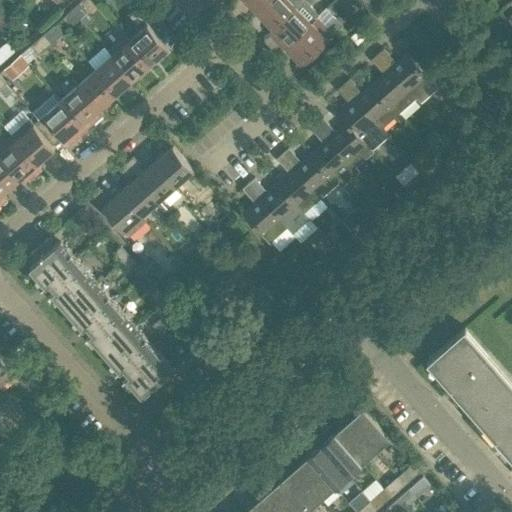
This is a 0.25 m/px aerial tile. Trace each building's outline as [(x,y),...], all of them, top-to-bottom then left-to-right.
[(247,0),(258,11),(268,0),(247,0)] [(268,0),(258,11),(274,27),(301,0),(268,0)] [(301,0),(274,27),(269,32),(285,49),(313,21),(312,21),(317,16),(319,14),(309,3),(312,0),(301,0)] [(81,16),(87,10),(79,1),(73,7),(81,16)] [(73,23),(81,16),(73,7),(65,14),(73,23)] [(137,25),(144,18),(136,9),(129,15),(137,25)] [(313,21),(285,49),(301,65),(306,60),(329,38),(333,34),(335,32),(343,24),(337,18),(335,20),(329,26),(327,27),(317,16),(312,21),(313,21)] [(7,17),(0,23),(0,24),(7,32),(15,25),(7,17)] [(151,63),(169,47),(148,23),(130,38),(130,39),(151,63)] [(358,43),(366,37),(359,29),(351,36),(358,43)] [(47,46),(53,41),(46,32),(39,37),(47,46)] [(151,63),(130,39),(130,38),(126,34),(109,49),(113,53),(134,77),(151,63)] [(39,52),(47,46),(39,37),(31,43),(39,52)] [(387,62),(390,58),(390,54),(384,48),(379,53),(387,62)] [(408,51),(391,66),(417,97),(421,101),(439,86),(408,51)] [(117,92),(134,77),(113,53),(96,68),(117,92)] [(382,65),(387,62),(379,53),(372,58),(378,65),(382,65)] [(30,64),(21,54),(3,70),(12,80),(30,64)] [(373,81),(400,112),(417,97),(391,66),(373,81)] [(100,107),(117,92),(96,68),(79,83),(100,107)] [(0,89),(6,96),(13,89),(0,74),(0,89)] [(352,92),(356,88),(356,84),(350,78),(344,83),(352,92)] [(383,126),(400,112),(373,81),(356,96),(383,126)] [(87,127),(104,112),(100,108),(100,107),(79,83),(61,99),(82,123),(83,123),(87,127)] [(348,95),(352,92),(344,83),(338,88),(344,95),(348,95)] [(373,149),(390,134),(383,126),(356,96),(338,112),(346,121),(347,120),(366,141),(373,149)] [(61,99),(34,122),(53,143),(62,135),(69,143),(87,127),(83,123),(82,123),(61,99)] [(30,117),(12,133),(37,162),(56,146),(53,143),(34,122),(30,117)] [(326,131),(329,128),(330,123),(324,117),(318,122),(326,131)] [(335,130),(330,135),(357,166),(374,150),(373,149),(366,141),(347,120),(346,121),(335,130)] [(321,135),(326,131),(318,122),(311,127),(317,134),(321,135)] [(12,133),(0,143),(0,153),(21,177),(25,182),(42,167),(37,162),(12,133)] [(342,186),(360,170),(356,166),(357,166),(330,135),(313,150),(339,181),(339,182),(342,186)] [(436,137),(428,144),(437,154),(445,147),(436,137)] [(177,184),(195,169),(174,145),(156,160),(177,184)] [(292,160),(295,157),(295,153),(290,147),(284,151),(292,160)] [(296,165),(323,195),(339,182),(339,181),(313,150),(296,165)] [(287,164),(292,160),(284,151),(277,157),(283,164),(287,164)] [(0,188),(3,192),(4,192),(21,177),(0,153),(0,188)] [(425,161),(420,155),(414,161),(418,166),(425,161)] [(135,171),(142,165),(134,156),(127,162),(135,171)] [(160,199),(177,184),(156,160),(139,175),(160,199)] [(413,160),(397,174),(404,183),(420,169),(418,166),(414,161),(413,160)] [(128,177),(135,171),(127,162),(120,168),(128,177)] [(278,180),(305,211),(323,195),(296,165),(278,180)] [(200,188),(207,182),(199,173),(192,179),(200,188)] [(147,219),(143,214),(160,199),(139,175),(122,190),(147,219)] [(395,176),(386,184),(393,192),(402,184),(395,176)] [(258,191),(261,188),(261,183),(255,177),(250,181),(258,191)] [(310,217),(305,211),(278,180),(261,195),(288,226),(293,232),(310,217)] [(253,194),(258,191),(250,181),(243,187),(249,194),(253,194)] [(111,200),(99,186),(92,193),(125,230),(129,235),(147,219),(122,190),(111,200)] [(270,242),(288,226),(261,195),(243,211),(270,242)] [(67,306),(98,279),(62,238),(93,211),(87,204),(27,257),(32,263),(31,265),(67,306)] [(350,214),(344,219),(353,229),(359,224),(350,214)] [(342,220),(334,228),(343,237),(351,230),(342,220)] [(209,227),(204,232),(209,238),(214,233),(209,227)] [(128,267),(135,261),(121,245),(114,251),(128,267)] [(164,283),(171,276),(163,267),(155,273),(164,283)] [(108,353),(139,326),(98,279),(67,306),(108,353)] [(166,309),(172,303),(158,287),(151,293),(166,309)] [(174,366),(139,326),(108,353),(144,394),(147,391),(153,398),(211,346),(205,339),(204,340),(193,350),(174,366)] [(488,360),(463,332),(468,328),(466,326),(428,359),(430,361),(434,357),(445,370),(447,367),(462,384),(488,360)] [(197,332),(186,342),(193,350),(204,340),(197,332)] [(0,386),(17,371),(12,366),(0,351),(0,386)] [(485,415),(511,393),(511,387),(488,360),(462,384),(470,393),(467,395),(485,415)] [(511,393),(485,415),(490,421),(493,419),(511,441),(511,393)] [(377,450),(391,438),(363,406),(350,418),(377,450)] [(364,461),(377,450),(350,418),(336,430),(364,461)] [(350,473),(364,461),(336,430),(323,442),(350,473)] [(336,485),(350,473),(323,442),(309,454),(336,485)] [(323,497),(335,486),(336,485),(309,454),(296,466),(323,497)] [(406,483),(419,471),(412,463),(399,475),(406,483)] [(309,509),(323,497),(296,466),(282,478),(309,509)] [(393,494),(406,483),(399,475),(386,486),(393,494)] [(417,495),(430,484),(423,475),(410,487),(417,495)] [(287,511),(305,511),(309,509),(282,478),(268,490),(287,511)] [(379,506),(393,494),(386,486),(372,498),(379,506)] [(404,507),(417,495),(410,487),(397,499),(404,507)] [(264,511),(287,511),(268,490),(255,502),(264,511)] [(359,511),(372,511),(379,506),(372,498),(358,510),(359,511)] [(383,511),(397,511),(404,507),(397,499),(383,511)] [(264,511),(255,502),(243,511),(264,511)]
